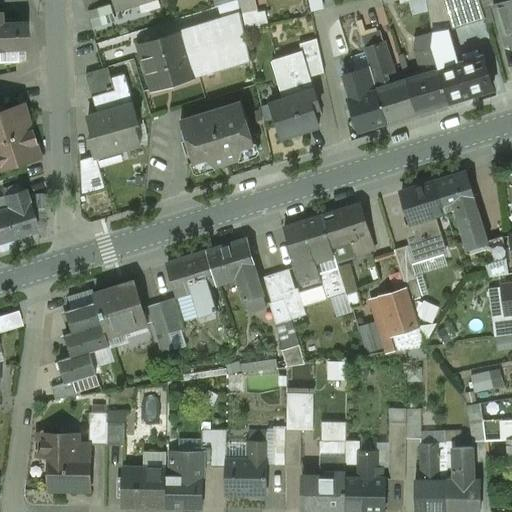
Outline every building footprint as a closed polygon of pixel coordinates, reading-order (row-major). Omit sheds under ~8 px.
[(113,0),(117,9),(140,2),(144,0),(113,0)] [(158,0),(144,0),(140,2),(143,13),(160,8),(158,0)] [(213,0),(216,8),(218,8),(238,1),(237,0),(213,0)] [(237,0),(238,1),(240,13),(242,21),(258,18),(257,14),(254,0),(237,0)] [(323,0),(310,0),(311,11),(325,9),(323,0)] [(479,0),(425,0),(432,33),(447,32),(448,34),(485,21),(479,0)] [(511,0),(494,7),(511,61),(511,0)] [(238,1),(218,8),(222,19),(240,13),(238,1)] [(258,18),(242,21),(244,32),(268,27),(264,12),(257,14),(258,18)] [(222,19),(139,45),(153,91),(207,74),(199,46),(244,32),(242,21),(240,13),(222,19)] [(363,44),(354,16),(345,18),(354,46),(363,44)] [(345,18),(340,19),(328,34),(332,52),(347,48),(354,46),(345,18)] [(0,62),(16,62),(15,48),(24,48),(23,24),(0,24),(0,62)] [(199,46),(207,74),(250,60),(244,32),(199,46)] [(390,37),(366,45),(370,57),(393,49),(390,37)] [(370,68),(363,44),(354,46),(347,48),(362,95),(349,100),(358,130),(387,121),(378,91),(370,68)] [(430,47),(412,53),(416,66),(421,65),(425,76),(439,72),(433,55),(430,47)] [(317,50),(301,55),(308,76),(309,76),(322,72),(317,50)] [(447,50),(433,55),(439,72),(452,68),(447,50)] [(301,54),(279,61),(292,100),(272,107),(282,137),(318,125),(314,110),(320,108),(309,76),(308,76),(301,55),(301,54)] [(392,61),(370,68),(378,91),(389,87),(385,75),(395,71),(392,61)] [(452,68),(439,72),(448,103),(485,92),(476,61),(452,68)] [(108,68),(86,74),(92,96),(95,95),(114,91),(108,68)] [(425,76),(406,82),(415,113),(448,103),(439,72),(425,76)] [(389,87),(378,91),(387,121),(415,113),(406,82),(389,87)] [(92,96),(87,97),(89,118),(101,115),(95,95),(92,96)] [(243,101),(183,118),(196,163),(210,159),(218,166),(238,160),(243,149),(256,145),(243,101)] [(20,105),(0,111),(0,168),(22,161),(36,156),(33,145),(34,144),(29,129),(28,130),(20,105)] [(89,118),(87,119),(93,136),(89,137),(94,157),(140,144),(135,127),(139,126),(134,106),(101,115),(89,118)] [(467,172),(437,182),(446,213),(455,210),(472,205),(477,203),(467,172)] [(437,182),(401,193),(411,224),(435,217),(446,213),(437,182)] [(23,190),(3,196),(7,208),(27,202),(23,190)] [(7,208),(0,210),(0,242),(36,231),(27,202),(7,208)] [(360,205),(322,216),(332,248),(332,249),(351,242),(355,257),(375,251),(360,205)] [(472,205),(455,210),(463,235),(466,243),(482,238),(480,230),(472,205)] [(322,216),(284,228),(304,291),(323,285),(316,261),(334,256),(332,249),(332,248),(322,216)] [(435,217),(411,224),(414,233),(408,234),(417,261),(446,253),(435,217)] [(460,236),(454,238),(457,246),(463,244),(460,236)] [(503,237),(489,242),(495,263),(507,259),(503,237)] [(245,240),(207,252),(217,283),(238,277),(243,296),(261,290),(257,280),(246,243),(245,240)] [(416,278),(407,247),(395,250),(405,282),(416,278)] [(468,248),(458,252),(462,264),(472,261),(468,248)] [(207,252),(167,265),(177,296),(190,292),(198,318),(218,312),(210,286),(217,284),(217,283),(207,252)] [(342,264),(346,286),(357,283),(352,262),(342,264)] [(339,268),(325,272),(333,297),(347,293),(339,268)] [(304,316),(289,269),(276,273),(291,320),(304,316)] [(276,273),(263,278),(271,303),(269,303),(276,325),(291,320),(276,273)] [(134,283),(94,296),(96,302),(110,346),(111,346),(125,341),(124,329),(145,322),(146,325),(147,324),(134,283)] [(511,286),(501,288),(506,313),(506,314),(511,312),(511,286)] [(407,289),(381,297),(392,336),(419,327),(407,289)] [(261,290),(243,296),(248,311),(265,306),(261,290)] [(172,299),(160,303),(169,331),(169,332),(182,328),(172,299)] [(72,357),(58,361),(65,383),(65,384),(76,381),(96,374),(89,353),(110,346),(96,302),(66,312),(73,333),(65,336),(72,357)] [(427,302),(422,317),(437,322),(442,307),(427,302)] [(169,331),(160,303),(147,307),(156,335),(169,331)] [(511,312),(506,314),(506,313),(492,315),(495,338),(511,335),(511,312)] [(291,320),(276,325),(284,350),(300,346),(291,320)] [(392,336),(396,351),(425,347),(419,327),(392,336)] [(300,346),(284,350),(289,365),(287,366),(304,364),(300,346)] [(274,358),(241,363),(244,372),(277,368),(275,357),(274,357),(274,358)] [(473,375),(477,393),(507,385),(503,367),(473,375)] [(65,383),(51,388),(55,399),(81,396),(76,381),(65,384),(65,383)] [(313,394),(287,393),(286,429),(286,430),(301,431),(313,431),(313,394)] [(479,403),(467,405),(467,415),(469,415),(473,442),(484,442),(480,413),(481,413),(479,403)] [(107,413),(89,413),(89,445),(106,445),(107,423),(107,413)] [(346,422),(321,422),(321,441),(346,441),(346,422)] [(406,422),(389,422),(388,468),(391,480),(405,480),(406,422)] [(124,423),(107,423),(106,445),(124,446),(124,423)] [(511,426),(502,427),(503,441),(511,440),(511,426)] [(286,429),(273,429),(272,465),(286,465),(286,430),(286,429)] [(301,431),(286,430),(286,465),(301,466),(301,431)] [(226,431),(202,431),(202,444),(211,444),(210,467),(226,468),(226,461),(227,431),(226,431)] [(249,432),(239,432),(239,443),(249,443),(249,432)] [(266,433),(249,432),(249,443),(248,461),(266,461),(266,433)] [(89,445),(65,445),(66,434),(43,434),(43,456),(49,456),(49,490),(89,491),(90,456),(89,456),(89,445)] [(321,441),(320,477),(325,477),(325,473),(345,473),(346,441),(321,441)] [(455,448),(455,442),(446,442),(446,443),(447,471),(455,471),(454,448),(455,448)] [(377,443),(360,443),(360,451),(359,451),(359,478),(383,479),(383,468),(377,468),(377,451),(377,443)] [(438,443),(420,444),(422,481),(439,482),(438,443)] [(455,448),(454,448),(455,471),(455,482),(473,482),(472,447),(455,448)] [(203,452),(170,452),(170,472),(173,472),(173,478),(202,478),(203,452)] [(226,461),(226,468),(226,493),(265,493),(266,461),(248,461),(226,461)] [(166,469),(123,468),(122,506),(140,507),(140,505),(165,505),(166,478),(166,469)] [(320,477),(303,477),(302,511),(344,511),(345,511),(346,478),(346,474),(345,473),(325,473),(325,477),(320,477)] [(173,478),(166,478),(165,505),(165,508),(202,509),(203,478),(202,478),(173,478)] [(359,478),(346,478),(345,511),(385,511),(385,479),(383,479),(359,478)] [(422,481),(415,481),(415,511),(447,511),(447,482),(439,482),(422,481)] [(455,482),(447,482),(447,511),(480,511),(480,482),(473,482),(455,482)]
